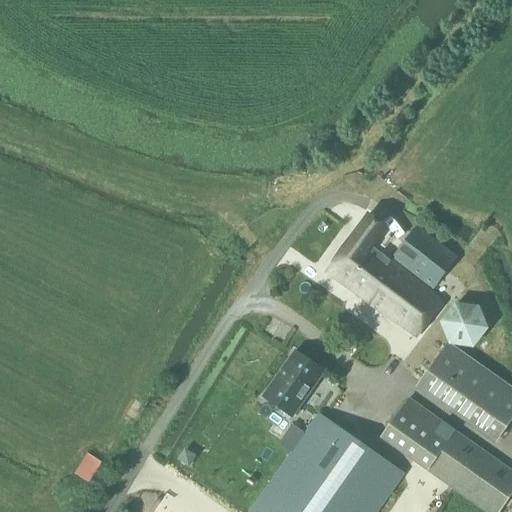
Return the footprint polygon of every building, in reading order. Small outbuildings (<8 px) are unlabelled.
[(385,229),(369,217),(329,271),(418,337),(444,303),(370,249),(385,229)] [(456,258),(416,228),(393,259),(433,289),(456,258)] [(511,384),(450,341),(420,384),(498,439),(511,419),(511,384)] [(326,373),(297,352),(265,396),(295,417),(326,373)] [(457,433),(409,399),(381,439),(429,472),(457,433)] [(320,415),(252,511),(379,511),(405,475),(320,415)] [(501,511),(511,496),(511,471),(457,433),(429,472),(485,511),(501,511)] [(101,463),(88,453),(74,473),(88,482),(101,463)]
